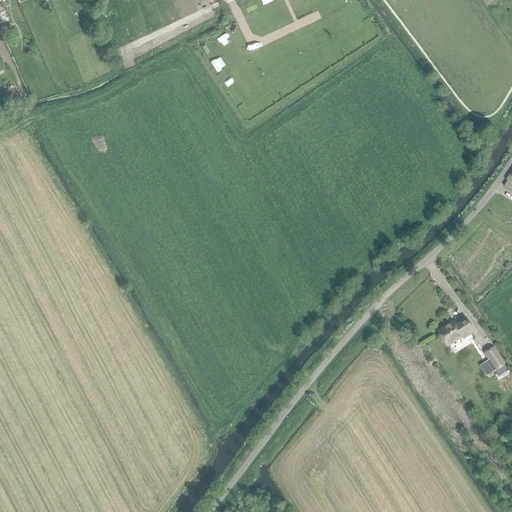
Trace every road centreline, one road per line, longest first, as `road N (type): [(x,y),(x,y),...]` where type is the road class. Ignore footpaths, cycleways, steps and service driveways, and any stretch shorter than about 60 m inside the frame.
road 1 (unclassified): [(209,511),(328,359),(453,235),(511,161)]
road 2 (residential): [(247,254),(462,91),(407,0)]
